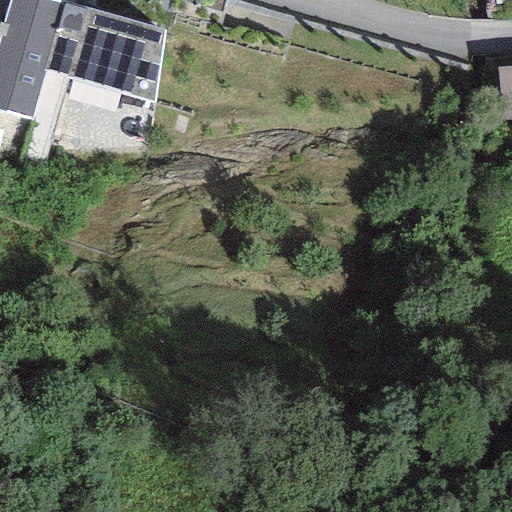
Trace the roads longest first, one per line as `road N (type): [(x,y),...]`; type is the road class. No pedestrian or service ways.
road 1 (track): [(363,511),(273,464),(0,368)]
road 2 (residential): [(511,42),(465,44),(304,0)]
